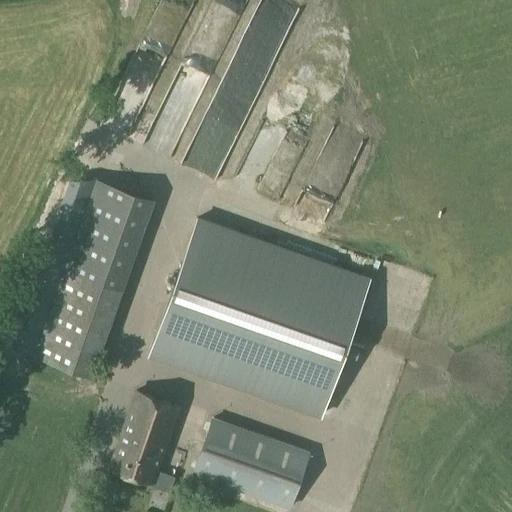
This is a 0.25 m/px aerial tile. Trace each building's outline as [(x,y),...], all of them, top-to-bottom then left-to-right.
[(240,97),(250,73),(233,66),(209,128),(222,133),(233,105),(225,102),(229,93),(240,97)] [(203,173),(206,164),(186,158),(183,167),(203,173)] [(97,177),(34,353),(91,374),(154,197),(97,177)] [(321,414),(368,278),(196,217),(148,353),(321,414)] [(18,306),(10,325),(24,331),(32,311),(18,306)] [(179,405),(136,389),(108,465),(152,481),(179,405)] [(289,506),(308,451),(213,417),(193,473),(289,506)] [(157,507),(159,490),(148,488),(145,505),(157,507)]
